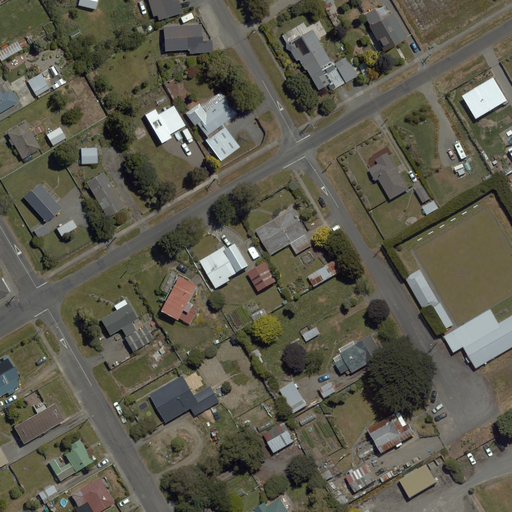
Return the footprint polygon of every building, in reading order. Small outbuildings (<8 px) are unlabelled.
[(78,0),(77,5),(94,10),(96,0),(78,0)] [(149,0),(146,1),(153,17),(156,16),(158,21),(183,10),(178,0),(149,0)] [(334,3),(322,11),(333,28),(345,20),(334,3)] [(390,13),(368,26),(383,53),(406,39),(390,13)] [(186,51),(187,55),(212,54),(212,43),(201,43),(200,27),(164,28),(165,51),(186,51)] [(281,37),(295,63),(299,60),(316,91),(329,84),(332,88),(357,75),(348,58),(334,65),(314,30),(301,38),(296,28),(281,37)] [(16,42),(0,52),(0,59),(1,61),(20,48),(16,42)] [(18,56),(3,65),(8,72),(22,62),(18,56)] [(42,73),(28,82),(37,97),(51,88),(42,73)] [(6,76),(0,78),(0,114),(20,104),(6,76)] [(179,84),(169,91),(174,99),(184,93),(179,84)] [(238,147),(222,124),(237,113),(227,99),(206,113),(200,104),(185,115),(194,126),(197,124),(205,135),(207,138),(205,139),(220,160),(238,147)] [(174,105),(157,114),(169,136),(186,126),(174,105)] [(12,149),(16,147),(22,159),(39,150),(26,125),(9,133),(12,139),(8,141),(12,149)] [(59,125),(45,134),(53,147),(67,138),(59,125)] [(80,147),(80,163),(98,163),(98,147),(80,147)] [(375,184),(379,182),(392,202),(411,190),(391,157),(372,169),(372,170),(368,173),(375,184)] [(348,167),(343,171),(351,182),(357,178),(348,167)] [(103,172),(85,184),(107,218),(125,207),(103,172)] [(39,182),(22,196),(45,222),(61,207),(39,182)] [(431,201),(420,183),(413,187),(424,205),(421,207),(427,217),(440,209),(434,199),(431,201)] [(292,244),(298,256),(314,247),(293,210),(256,231),(270,256),(292,244)] [(71,218),(54,229),(60,238),(77,227),(71,218)] [(44,221),(33,229),(41,240),(51,232),(44,221)] [(228,250),(226,247),(201,262),(218,290),(233,281),(231,278),(249,267),(237,245),(228,250)] [(337,258),(307,276),(315,289),(345,271),(337,258)] [(267,263),(248,273),(259,294),(278,283),(267,263)] [(423,269),(416,272),(406,278),(426,313),(435,307),(446,327),(453,323),(423,269)] [(196,286),(180,276),(170,270),(158,289),(166,294),(162,301),(165,303),(159,313),(174,322),(196,286)] [(0,274),(0,298),(10,293),(0,274)] [(252,299),(245,303),(251,313),(258,309),(252,299)] [(130,324),(137,319),(125,300),(114,307),(117,312),(100,322),(110,337),(122,330),(126,336),(134,331),(130,324)] [(511,300),(434,341),(446,364),(465,354),(476,375),(511,356),(511,300)] [(260,309),(252,315),(256,321),(264,315),(260,309)] [(316,325),(303,335),(308,341),(320,331),(316,325)] [(350,369),(351,371),(379,354),(369,339),(357,346),(355,343),(345,350),(347,353),(341,356),(344,360),(336,365),(342,374),(350,369)] [(0,359),(0,395),(21,384),(6,356),(0,359)] [(152,398),(167,423),(191,409),(196,417),(220,403),(211,387),(194,396),(184,379),(152,398)] [(55,407),(14,431),(23,446),(63,421),(55,407)] [(398,410),(368,429),(383,452),(413,432),(398,410)] [(288,431),(268,443),(275,455),(296,444),(288,431)] [(64,456),(69,463),(62,467),(57,461),(49,466),(57,479),(73,469),(76,474),(92,463),(78,441),(70,447),(72,451),(64,456)] [(371,444),(358,451),(361,455),(374,448),(371,444)] [(346,475),(349,482),(341,486),(346,496),(355,491),(356,494),(378,482),(368,463),(346,475)] [(428,464),(400,479),(411,499),(439,485),(428,464)] [(87,502),(92,511),(103,511),(116,505),(101,477),(70,495),(77,507),(87,502)] [(53,485),(36,494),(43,505),(59,496),(53,485)] [(271,509),(269,505),(256,511),(290,511),(285,501),(271,509)]
